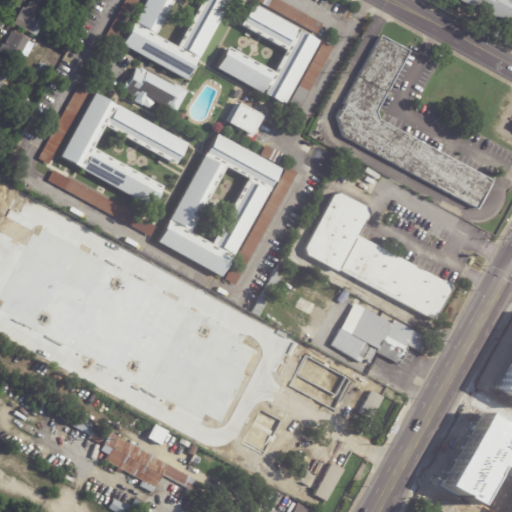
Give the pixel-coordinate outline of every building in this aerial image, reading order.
[(16,15),(21,6),(24,8),(28,0),(33,0),(49,9),(34,36),(12,23),(16,15)] [(138,0),(113,46),(102,41),(124,0),(138,0)] [(227,0),(184,79),(120,44),(131,25),(130,24),(143,0),(227,0)] [(317,34),(255,0),(279,0),(322,24),(317,34)] [(511,0),(511,29),(509,28),(510,26),(484,11),(483,13),(458,0),(511,0)] [(316,41),(282,104),(262,94),(264,90),(261,88),(259,92),(215,68),(226,47),(272,71),(284,50),(238,25),(250,3),(294,28),(292,32),(295,34),(297,30),(316,41)] [(64,12),(67,6),(73,9),(70,15),(64,12)] [(28,44),(31,46),(26,56),(20,53),(15,62),(0,54),(0,43),(3,44),(10,31),(27,40),(26,43),(28,44)] [(406,51),(408,52),(375,112),(378,120),(490,181),(474,209),(343,138),(336,117),(380,37),(406,51)] [(333,47),(299,109),(289,103),(322,42),(333,47)] [(56,54),(50,65),(42,61),(48,50),(56,54)] [(35,71),(40,62),(50,68),(46,77),(35,71)] [(0,66),(8,71),(4,78),(7,80),(0,92),(0,66)] [(141,68),(171,85),(172,83),(186,91),(174,113),(153,101),(149,109),(141,104),(141,106),(132,101),(134,96),(121,89),(127,77),(129,79),(135,68),(138,69),(139,67),(141,68)] [(35,77),(37,73),(46,77),(43,82),(35,77)] [(89,90),(48,165),(37,159),(79,84),(89,90)] [(241,93),(238,99),(232,96),(236,89),(242,92),(241,93)] [(112,104),(111,108),(113,109),(116,105),(185,144),(173,165),(103,126),(91,147),(161,187),(160,189),(150,208),(80,169),(82,165),(79,164),(77,167),(58,156),(93,93),(112,104)] [(254,112),(261,116),(260,116),(262,117),(260,120),(259,120),(254,128),(255,129),(251,138),(244,134),(245,133),(226,123),(227,122),(225,121),(235,103),(237,103),(254,112)] [(182,119),(180,120),(177,118),(176,115),(178,113),(181,112),(184,114),(184,117),(182,119)] [(216,134),(278,169),(219,277),(156,242),(166,223),(204,153),(205,154),(215,134),(216,134)] [(279,166),(260,156),(266,145),(285,155),(279,166)] [(230,283),(224,280),(287,167),(298,173),(235,286),(230,283)] [(155,226),(150,237),(47,181),(53,170),(155,226)] [(368,215),(364,221),(363,220),(355,235),(440,282),(441,280),(446,283),(448,290),(431,321),(338,270),(334,272),(305,256),(303,249),(332,195),(339,193),(366,208),(368,215)] [(274,287),(263,309),(265,310),(264,313),(261,311),(258,317),(251,313),(257,301),(255,300),(257,296),(260,297),(271,275),(270,274),(272,269),(274,270),(280,259),(287,263),(274,287)] [(187,290),(350,379),(340,396),(178,307),(187,290)] [(291,291),(302,297),(296,308),(285,302),(290,291),(291,291)] [(416,329),(431,338),(422,354),(407,345),(396,365),(375,353),(376,352),(375,352),(376,350),(366,344),(365,345),(368,347),(368,348),(375,352),(367,366),(360,362),(359,363),(330,347),(340,329),(350,334),(364,309),(391,325),(393,320),(414,332),(416,329)] [(173,318),(329,403),(320,420),(169,337),(172,332),(166,329),(173,318)] [(307,429),(304,435),(314,440),(311,446),(154,362),(157,356),(163,359),(166,353),(307,429)] [(291,449),(287,456),(274,449),(271,454),(138,381),(144,370),(291,449)] [(381,398),(382,398),(370,419),(358,412),(370,391),(381,398)] [(300,483),(293,495),(126,404),(132,392),(300,483)] [(189,491),(161,476),(153,489),(155,490),(153,495),(151,494),(150,495),(138,488),(141,483),(103,462),(106,457),(98,452),(101,447),(87,439),(88,438),(36,409),(41,400),(60,410),(61,408),(187,478),(188,477),(194,481),(189,491)] [(165,431),(151,425),(145,438),(158,445),(165,431)] [(490,469),(483,482),(490,486),(487,492),(480,488),(470,505),(475,508),(473,511),(468,510),(466,511),(444,511),(467,470),(459,466),(468,450),(466,449),(470,443),(486,452),(480,463),(490,469)] [(341,471),(324,502),(313,495),(330,464),(341,471)] [(140,505),(143,506),(139,511),(113,511),(107,508),(113,499),(122,505),(124,502),(129,505),(133,499),(140,505)]
